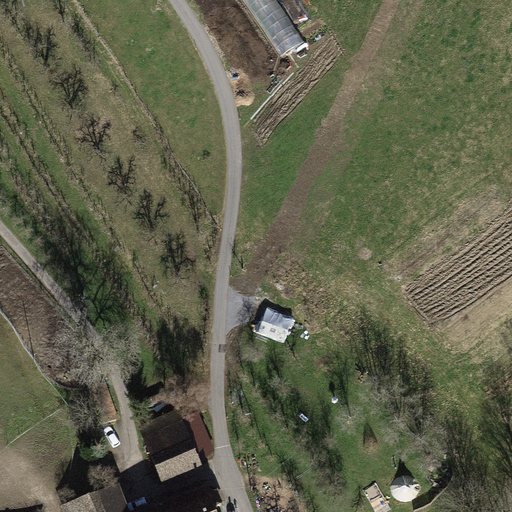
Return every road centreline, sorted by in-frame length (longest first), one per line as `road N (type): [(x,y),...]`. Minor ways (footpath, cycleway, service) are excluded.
road 1 (track): [(229,469),(217,363),(240,130),(177,0)]
road 2 (track): [(125,404),(115,366),(0,227)]
